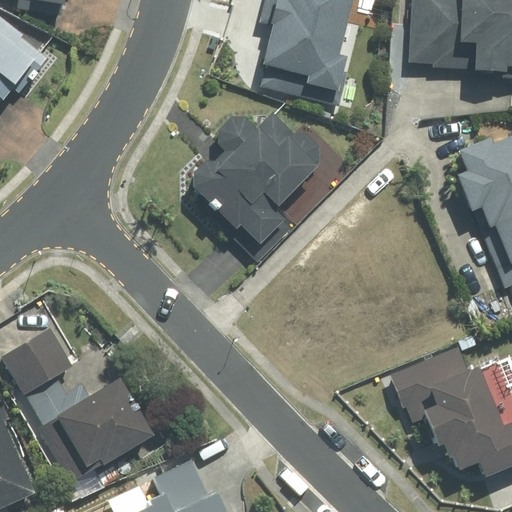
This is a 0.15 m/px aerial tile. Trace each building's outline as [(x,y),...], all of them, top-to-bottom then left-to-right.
[(20,0),(20,12),(64,13),(64,2),(73,2),(72,0),(20,0)] [(266,25),(253,70),(299,83),(296,92),(327,101),(337,66),(328,64),(344,0),(257,0),(251,21),(266,25)] [(511,0),(406,0),(404,64),(426,65),(426,73),(461,75),(461,80),(493,82),(494,75),(511,75),(511,0)] [(0,97),(7,90),(12,95),(44,59),(47,57),(23,35),(25,32),(0,9),(0,97)] [(216,155),(217,157),(205,169),(192,167),(182,178),(182,197),(257,268),(267,257),(256,246),(276,225),(267,216),(311,170),(313,151),(297,136),(290,142),(263,116),(248,132),(247,131),(246,129),(244,128),(243,127),(241,126),(240,125),(238,124),(236,124),(234,124),(232,123),(230,123),(229,123),(227,124),(225,124),(223,125),(222,126),(220,127),(218,128),(217,129),(216,131),(215,132),(214,134),(213,136),(212,137),(212,139),(212,141),(212,143),(212,145),(212,147),(212,148),(213,150),(214,152),(215,154),(216,155)] [(455,179),(444,184),(458,217),(465,214),(496,290),(511,283),(511,146),(510,141),(480,153),(477,147),(447,159),(455,179)] [(54,325),(7,354),(29,389),(76,361),(54,325)] [(393,414),(403,410),(421,456),(429,453),(439,481),(465,471),(470,485),(511,469),(511,421),(483,433),(452,352),(380,380),(393,414)] [(125,375),(42,425),(74,479),(157,429),(125,375)] [(0,506),(40,489),(0,398),(0,506)] [(196,458),(81,509),(82,511),(234,511),(225,490),(212,495),(196,458)]
